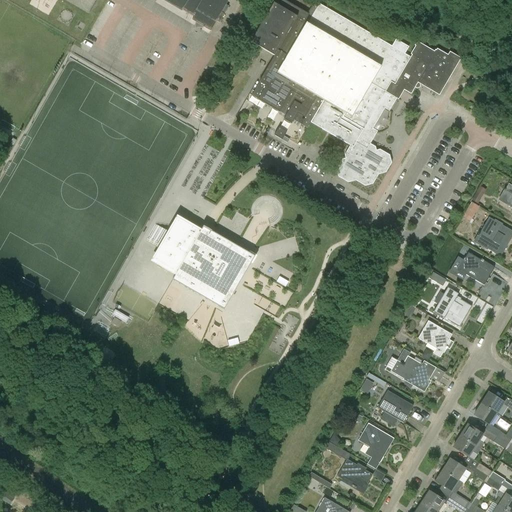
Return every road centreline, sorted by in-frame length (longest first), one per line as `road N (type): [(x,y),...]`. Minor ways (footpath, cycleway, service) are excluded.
road 1 (residential): [(188,107),(383,223)]
road 2 (residential): [(385,511),(477,357)]
road 3 (residential): [(383,223),(404,235),(422,232),(478,133)]
road 4 (residential): [(478,133),(456,120),(441,124),(383,223)]
